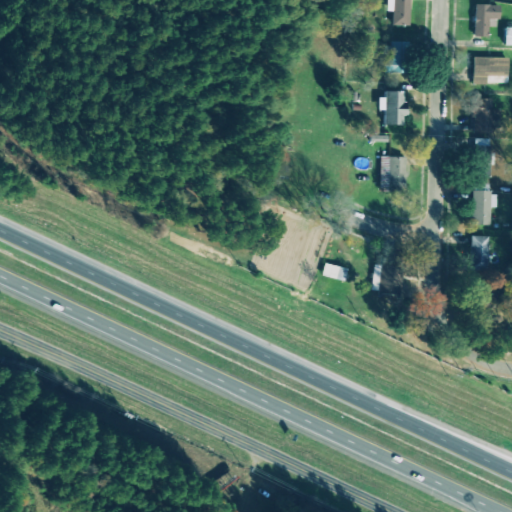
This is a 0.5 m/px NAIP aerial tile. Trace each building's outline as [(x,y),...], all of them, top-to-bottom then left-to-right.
[(385,0),(386,11),(391,11),(391,25),(408,26),(409,0),(385,0)] [(497,6),(473,5),(473,36),(487,37),(487,27),(497,27),(497,6)] [(511,45),(511,28),(503,28),(502,46),(511,45)] [(382,43),(381,74),(406,74),(407,43),(382,43)] [(507,58),(471,57),(471,84),(506,84),(507,58)] [(403,126),(403,92),(383,92),(383,98),(377,98),(376,111),(382,111),(382,125),(403,126)] [(491,99),(471,99),(470,133),(497,133),(497,110),(490,109),(491,99)] [(488,139),(474,139),(473,178),(487,178),(488,139)] [(378,191),(403,192),(404,158),(379,157),(378,191)] [(488,208),(495,208),(495,195),(487,195),(487,185),(470,185),(470,225),(488,226),(488,208)] [(468,270),(486,270),(487,237),(469,236),(468,270)] [(400,293),(400,266),(372,266),(371,293),(400,293)]
